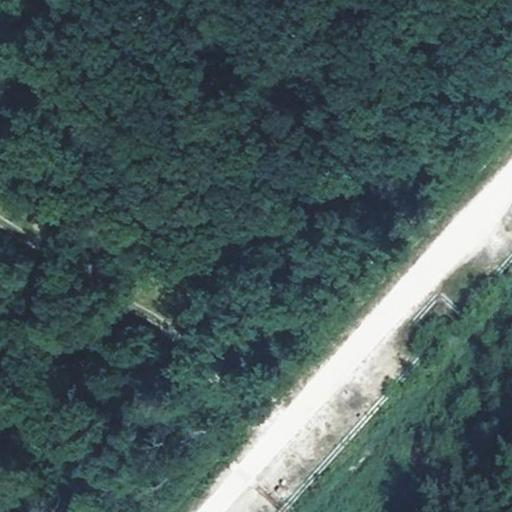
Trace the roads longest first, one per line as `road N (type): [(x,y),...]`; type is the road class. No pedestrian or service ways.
road 1 (track): [(208,511),(511,183)]
road 2 (track): [(297,415),(0,227)]
